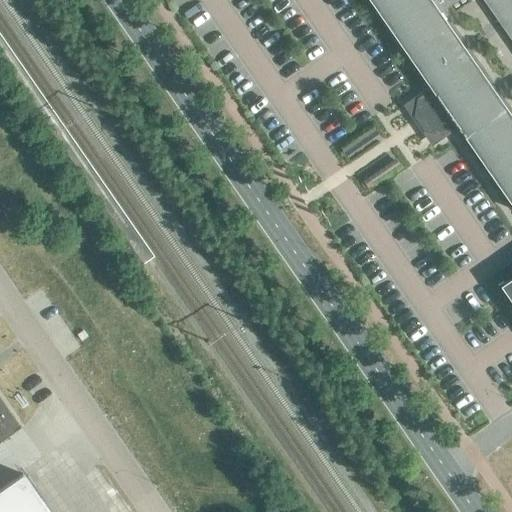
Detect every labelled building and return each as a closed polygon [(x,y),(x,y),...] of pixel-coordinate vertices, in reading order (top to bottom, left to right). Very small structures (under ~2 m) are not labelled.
[(511,0),(372,0),(430,84),(459,125),(511,200),(511,116),(438,10),(452,0),(484,0),(511,41),(511,274),(501,282),(511,296),(511,0)] [(445,135),(459,125),(430,84),(415,94),(410,117),(421,131),(432,133),(445,135)] [(410,117),(415,94),(401,104),(410,117)] [(338,146),(344,155),(379,132),(373,123),(338,146)] [(432,133),(421,131),(430,146),(445,135),(432,133)] [(360,180),(366,189),(401,166),(395,158),(360,180)] [(0,440),(21,426),(0,395),(0,440)] [(53,511),(26,471),(0,488),(0,511),(53,511)]
